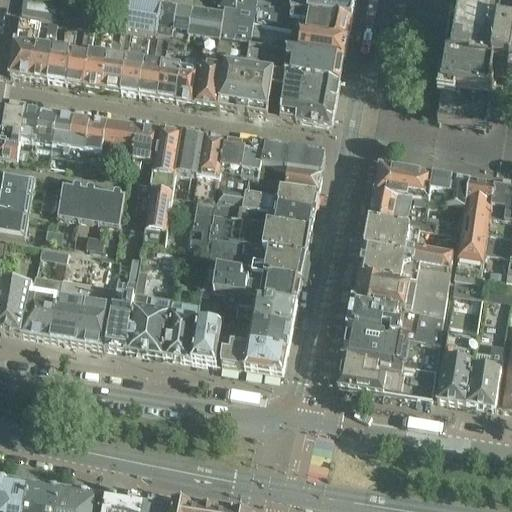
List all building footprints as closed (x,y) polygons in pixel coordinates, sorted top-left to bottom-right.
[(33,0),(25,0),(22,17),(41,20),(57,23),(58,13),(47,12),(49,2),(33,0)] [(131,0),(126,32),(158,36),(162,9),(163,0),(131,0)] [(220,0),(219,7),(219,11),(236,14),(238,0),(220,0)] [(238,0),(236,14),(235,20),(227,19),(222,51),(250,56),(258,0),(238,0)] [(259,0),(258,9),(308,16),(316,17),(352,22),(357,0),(354,0),(259,0)] [(158,36),(157,40),(173,42),(174,38),(175,39),(179,11),(178,11),(162,9),(158,36)] [(307,36),(312,37),(349,43),(352,22),(316,17),(308,16),(258,9),(255,27),(279,32),(292,34),(307,36)] [(179,11),(175,39),(174,38),(173,42),(173,43),(188,45),(188,40),(190,41),(194,13),(179,11)] [(444,99),(442,111),(439,128),(486,136),(491,107),(495,81),(495,78),(511,81),(511,82),(511,81),(511,85),(511,89),(511,36),(503,35),(504,29),(505,20),(458,12),(456,20),(448,71),(444,99)] [(210,16),(194,13),(190,41),(195,41),(195,46),(205,48),(210,16)] [(94,18),(77,16),(75,26),(92,29),(94,18)] [(224,18),(210,16),(205,48),(218,50),(219,44),(220,45),(224,18)] [(16,45),(11,78),(30,81),(36,48),(40,25),(20,22),(18,34),(29,35),(27,47),(16,45)] [(255,27),(251,49),(345,64),(349,43),(312,37),(307,36),(292,34),(290,44),(278,42),(279,32),(255,27)] [(36,48),(30,81),(48,84),(54,51),(56,39),(57,29),(54,29),(52,31),(51,38),(47,38),(45,50),(36,48)] [(72,54),(66,87),(85,90),(91,57),(94,38),(85,36),(82,56),(72,54)] [(54,51),(48,84),(66,87),(72,54),(74,39),(66,38),(64,53),(54,51)] [(91,57),(85,90),(104,93),(110,60),(113,40),(103,38),(100,59),(91,57)] [(110,60),(104,93),(123,97),(129,63),(132,40),(122,38),(118,62),(110,60)] [(131,48),(129,63),(123,97),(142,100),(142,99),(148,66),(151,43),(140,41),(139,49),(131,48)] [(159,45),(155,67),(148,66),(142,99),(161,103),(161,102),(166,69),(169,46),(159,45)] [(174,70),(166,69),(161,102),(179,105),(184,72),(188,49),(178,47),(174,70)] [(341,85),(345,64),(251,49),(250,56),(247,72),(308,81),(341,86),(341,85)] [(184,72),(179,105),(179,106),(197,108),(204,51),(196,50),(192,73),(184,72)] [(308,81),(247,72),(246,72),(247,68),(239,67),(240,58),(228,55),(225,72),(219,112),(240,115),(301,125),(308,81)] [(202,68),(197,108),(219,112),(225,72),(202,68)] [(328,130),(333,127),(341,86),(308,81),(301,125),(328,130)] [(5,111),(0,143),(0,149),(19,153),(26,114),(5,111)] [(26,114),(19,153),(21,141),(30,143),(29,148),(37,149),(42,117),(26,114)] [(37,149),(36,155),(52,157),(58,119),(42,117),(37,149)] [(75,122),(58,119),(52,157),(69,160),(75,122)] [(91,125),(75,122),(69,160),(67,172),(75,173),(77,165),(85,167),(86,163),(87,157),(91,125)] [(91,125),(87,157),(86,163),(103,166),(104,157),(108,127),(91,125)] [(104,157),(113,158),(111,157),(111,154),(134,158),(139,132),(108,127),(104,157)] [(139,132),(134,158),(135,158),(133,166),(144,167),(139,196),(141,196),(139,208),(149,210),(154,179),(156,169),(161,136),(139,132)] [(156,169),(154,179),(147,233),(167,236),(176,183),(176,180),(183,139),(161,136),(156,169)] [(183,139),(176,180),(191,182),(187,204),(195,205),(199,183),(205,143),(183,139)] [(205,143),(199,183),(195,205),(188,253),(207,257),(218,205),(222,180),(223,174),(222,174),(227,146),(205,143)] [(222,174),(223,174),(222,180),(241,183),(243,177),(247,150),(227,146),(222,174)] [(19,153),(0,149),(0,163),(18,166),(20,153),(19,153)] [(247,150),(243,177),(241,183),(241,187),(259,190),(261,181),(263,171),(266,153),(247,150)] [(266,153),(263,171),(266,172),(288,176),(289,175),(322,181),(325,165),(323,161),(310,159),(310,160),(266,153)] [(376,199),(438,209),(466,213),(471,184),(381,170),(376,199)] [(287,186),(286,194),(319,199),(322,181),(289,175),(288,176),(287,186)] [(0,196),(33,202),(35,185),(36,183),(36,182),(4,177),(0,179),(0,196)] [(246,205),(276,211),(316,217),(319,199),(286,194),(287,186),(261,181),(259,190),(241,187),(241,183),(222,180),(218,205),(245,210),(246,205)] [(464,225),(458,265),(484,268),(486,258),(496,188),(471,184),(466,213),(464,225)] [(59,222),(79,226),(85,190),(83,189),(81,187),(77,186),(75,188),(64,186),(64,187),(63,191),(64,191),(59,222)] [(85,190),(79,226),(99,229),(105,193),(96,192),(95,189),(90,188),(87,190),(85,190)] [(511,190),(496,188),(486,258),(500,260),(500,261),(509,262),(511,246),(511,190)] [(105,193),(99,229),(120,232),(126,196),(123,196),(122,194),(117,193),(115,194),(105,193)] [(0,218),(29,223),(33,202),(0,196),(0,218)] [(55,206),(57,198),(47,196),(45,204),(55,206)] [(376,199),(371,225),(412,232),(456,240),(457,234),(458,232),(426,227),(429,211),(437,213),(438,209),(376,199)] [(54,213),(55,206),(45,204),(44,212),(54,213)] [(218,205),(215,219),(312,235),(316,217),(276,211),(246,205),(245,210),(218,205)] [(0,238),(26,243),(29,223),(0,218),(0,238)] [(215,219),(212,244),(307,260),(312,235),(215,219)] [(371,225),(356,307),(401,315),(401,316),(443,323),(448,296),(402,288),(404,274),(407,265),(452,273),(453,261),(454,260),(409,251),(412,232),(371,225)] [(144,241),(145,232),(123,229),(121,237),(144,241)] [(46,246),(54,247),(56,237),(48,236),(46,246)] [(54,247),(62,248),(64,238),(56,237),(54,247)] [(87,253),(95,254),(97,244),(89,243),(87,253)] [(174,243),(173,251),(187,253),(188,246),(174,243)] [(95,254),(103,255),(104,245),(97,244),(95,254)] [(207,270),(251,276),(270,280),(299,283),(299,284),(302,284),(307,260),(212,244),(207,270)] [(144,251),(137,295),(146,297),(154,248),(144,246),(143,251),(144,251)] [(13,249),(0,247),(0,291),(2,278),(8,279),(13,249)] [(42,255),(41,264),(67,269),(69,260),(42,255)] [(181,255),(179,266),(192,268),(193,257),(181,255)] [(70,260),(68,269),(94,274),(96,265),(70,260)] [(115,299),(106,354),(127,357),(141,266),(133,265),(129,286),(118,284),(115,299)] [(506,282),(508,269),(495,267),(492,280),(506,282)] [(238,300),(247,301),(260,304),(298,309),(302,284),(299,284),(299,283),(270,280),(251,276),(207,270),(203,295),(227,298),(228,298),(238,300)] [(17,281),(2,278),(0,291),(0,336),(22,341),(34,292),(16,289),(17,281)] [(483,289),(481,289),(456,285),(454,299),(481,304),(483,289)] [(35,287),(34,292),(22,341),(50,345),(59,303),(48,301),(50,290),(35,287)] [(489,295),(487,304),(499,305),(501,297),(489,295)] [(59,303),(50,345),(78,349),(87,299),(73,296),(71,305),(59,303)] [(86,304),(78,349),(106,354),(115,299),(100,297),(98,306),(86,304)] [(136,299),(127,357),(165,363),(175,306),(173,306),(173,304),(153,301),(152,308),(148,308),(148,300),(136,299)] [(255,313),(253,326),(293,333),(298,309),(260,304),(247,301),(238,300),(236,311),(255,313)] [(175,306),(165,363),(192,367),(199,321),(199,317),(200,310),(175,306)] [(356,307),(350,335),(383,341),(393,343),(408,345),(440,350),(444,323),(443,323),(401,316),(401,315),(356,307)] [(496,414),(502,415),(511,416),(511,313),(507,343),(505,351),(496,414)] [(199,317),(199,321),(192,367),(217,371),(223,331),(225,319),(216,318),(215,319),(199,317)] [(232,337),(231,348),(288,357),(293,333),(253,326),(253,327),(229,322),(227,336),(232,337)] [(350,335),(345,362),(367,366),(381,369),(379,374),(402,379),(417,373),(437,377),(440,350),(408,345),(393,343),(383,341),(350,335)] [(448,337),(438,401),(439,401),(438,405),(467,410),(473,370),(475,356),(476,341),(448,337)] [(221,372),(284,381),(288,357),(225,347),(221,372)] [(473,370),(467,410),(496,414),(505,351),(492,349),(490,359),(475,356),(473,370)] [(367,366),(345,362),(339,390),(433,404),(437,377),(417,373),(402,379),(379,374),(381,369),(367,366)] [(0,511),(27,511),(31,492),(0,486),(0,511)] [(31,492),(27,511),(58,511),(61,496),(31,492)] [(61,496),(58,511),(101,511),(103,504),(63,497),(61,496)]
